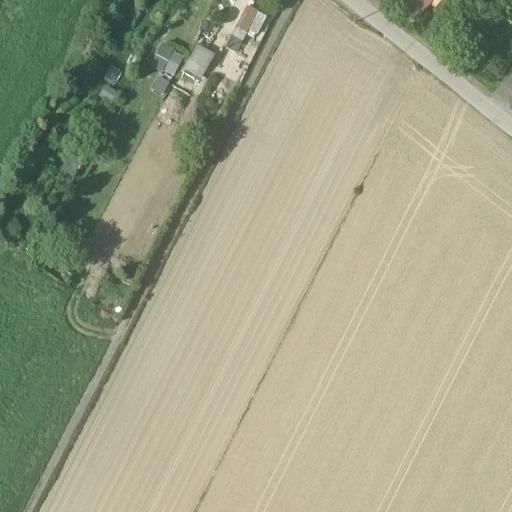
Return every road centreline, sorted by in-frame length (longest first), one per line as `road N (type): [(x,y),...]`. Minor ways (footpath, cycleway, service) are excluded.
road 1 (track): [(290,0),(28,511)]
road 2 (residential): [(343,0),(511,131)]
